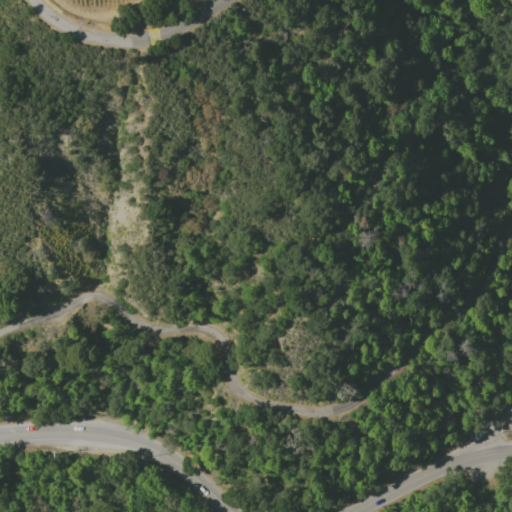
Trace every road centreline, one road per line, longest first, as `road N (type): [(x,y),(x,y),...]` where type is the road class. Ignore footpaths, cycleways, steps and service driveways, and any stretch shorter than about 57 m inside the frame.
road 1 (secondary): [(232,511),(147,448),(66,434),(0,436)]
road 2 (secondary): [(478,457),(343,511)]
